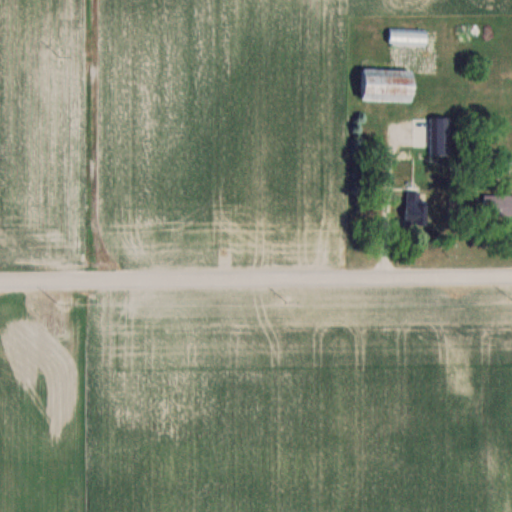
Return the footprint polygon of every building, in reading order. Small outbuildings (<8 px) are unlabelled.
[(425,44),(425,28),(388,28),(388,44),(425,44)] [(411,69),(361,68),(361,100),(410,101),(411,69)] [(413,117),(413,145),(428,145),(428,154),(449,154),(449,117),(413,117)] [(425,225),(425,199),(418,199),(418,190),(405,190),(405,225),(425,225)] [(511,194),(483,194),(482,216),(511,216),(511,194)]
